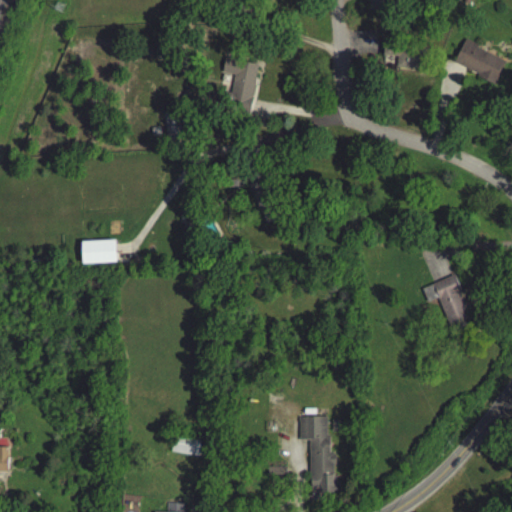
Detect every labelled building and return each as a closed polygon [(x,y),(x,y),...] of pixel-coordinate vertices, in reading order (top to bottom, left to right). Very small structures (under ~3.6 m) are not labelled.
[(383,73),(421,72),(420,51),(402,52),(401,39),(382,40),(383,73)] [(495,87),(505,64),(463,45),(452,68),(495,87)] [(221,77),(231,79),(226,106),(249,110),(257,68),(224,61),(221,77)] [(184,143),(183,116),(163,116),(164,144),(184,143)] [(114,244),(80,245),(81,268),(115,267),(114,244)] [(420,290),(425,306),(437,302),(447,334),(470,327),(455,279),(420,290)] [(298,421),(298,444),(308,444),(310,502),(335,501),(333,456),(328,456),(327,420),(298,421)]
